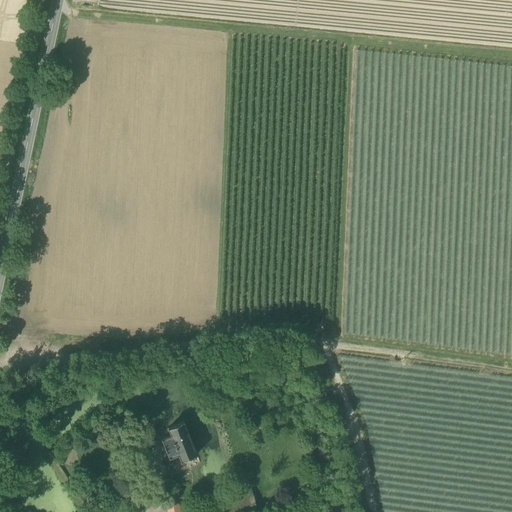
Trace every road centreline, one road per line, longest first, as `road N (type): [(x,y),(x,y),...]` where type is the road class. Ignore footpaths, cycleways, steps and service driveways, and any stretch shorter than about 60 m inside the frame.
road 1 (track): [(511,367),(258,336),(0,368)]
road 2 (secondary): [(0,271),(57,0)]
